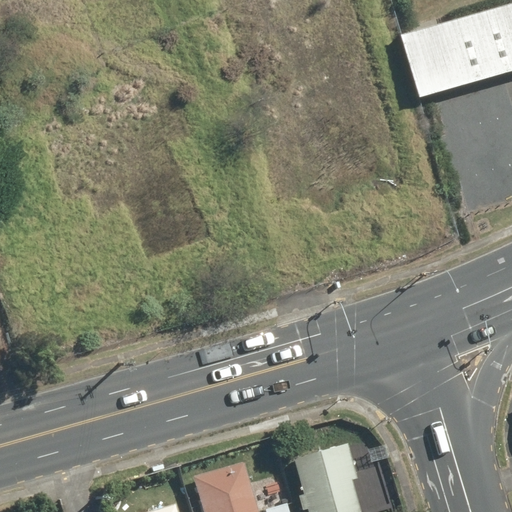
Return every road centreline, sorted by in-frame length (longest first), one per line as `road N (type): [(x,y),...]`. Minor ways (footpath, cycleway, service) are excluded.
road 1 (secondary): [(0,446),(412,331)]
road 2 (unknown): [(307,0),(412,331)]
road 3 (unknown): [(0,74),(248,0)]
road 4 (secondary): [(511,323),(450,449)]
road 5 (secondary): [(450,449),(412,331)]
